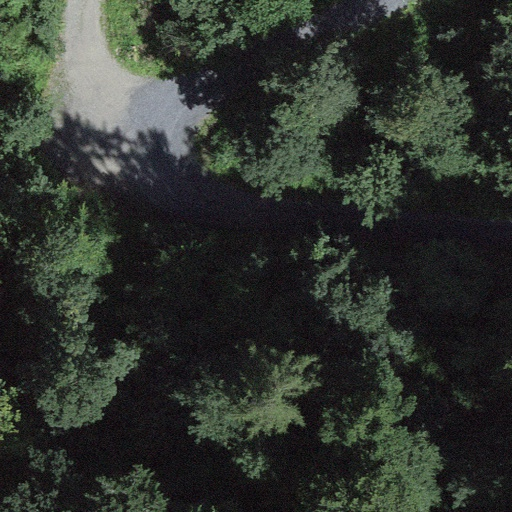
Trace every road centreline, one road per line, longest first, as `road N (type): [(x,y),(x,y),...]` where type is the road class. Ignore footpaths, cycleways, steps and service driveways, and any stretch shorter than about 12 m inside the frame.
road 1 (track): [(116,150),(219,215),(511,243)]
road 2 (track): [(116,150),(370,0)]
road 3 (track): [(89,0),(77,64),(116,150)]
